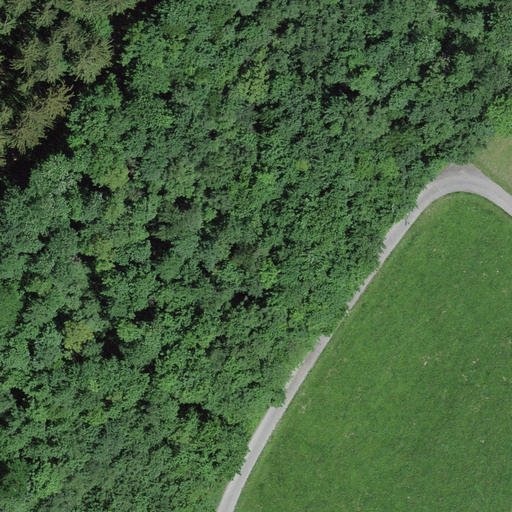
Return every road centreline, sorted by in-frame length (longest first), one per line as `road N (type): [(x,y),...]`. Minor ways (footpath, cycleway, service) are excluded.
road 1 (unclassified): [(227,511),(273,414),(396,231),(435,189),(468,178),(511,204)]
road 2 (motorway): [(0,351),(215,0)]
road 3 (track): [(0,170),(80,94),(153,0)]
road 4 (motorway): [(68,0),(0,111)]
